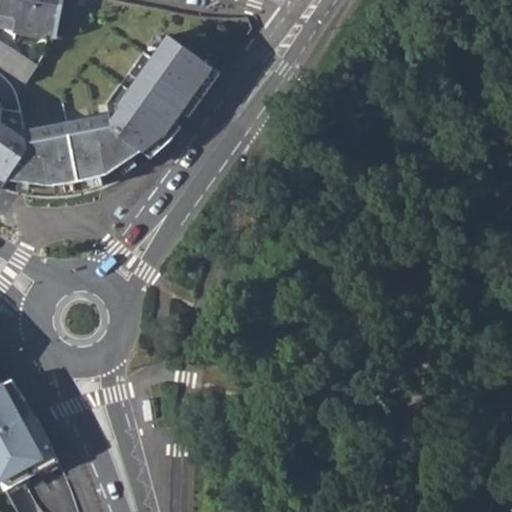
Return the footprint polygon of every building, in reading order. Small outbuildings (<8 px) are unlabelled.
[(41,46),(47,49),(54,38),(61,0),(1,0),(0,8),(0,16),(15,20),(12,33),(45,39),(41,46)] [(61,0),(54,38),(79,42),(114,56),(116,42),(99,38),(104,12),(98,5),(94,5),(86,3),(86,0),(61,0)] [(226,37),(240,46),(252,30),(248,20),(235,20),(226,37)] [(12,131),(0,122),(0,183),(5,177),(47,184),(60,182),(84,178),(100,174),(136,151),(149,160),(162,148),(179,130),(192,112),(218,74),(166,37),(150,59),(142,54),(105,105),(106,116),(12,131)] [(64,73),(79,42),(54,38),(47,49),(39,61),(64,73)] [(0,54),(0,67),(23,84),(35,68),(5,47),(0,54)] [(2,384),(0,380),(0,476),(0,477),(13,485),(61,459),(40,416),(36,418),(26,398),(28,397),(15,377),(2,384)] [(146,400),(142,401),(146,421),(155,419),(150,399),(146,400)]
